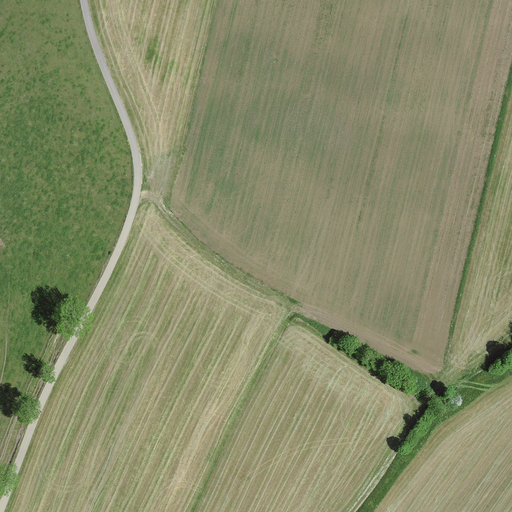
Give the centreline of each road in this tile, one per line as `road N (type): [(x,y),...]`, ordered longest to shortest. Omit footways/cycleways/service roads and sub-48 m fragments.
road 1 (track): [(0,504),(130,221),(140,158),(90,0)]
road 2 (track): [(511,350),(403,440),(352,511)]
